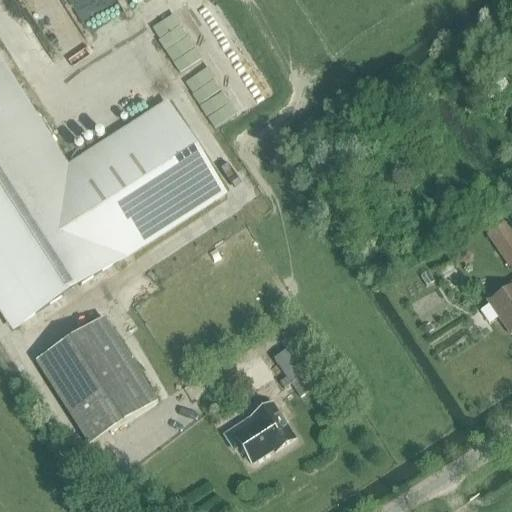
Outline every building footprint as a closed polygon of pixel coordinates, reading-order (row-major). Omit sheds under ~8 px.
[(181,1),(157,17),(187,63),(211,47),(181,1)] [(0,55),(0,315),(12,335),(231,195),(171,101),(70,166),(0,55)] [(193,70),(221,118),(244,104),(216,57),(193,70)] [(511,236),(504,225),(487,237),(510,269),(511,267),(511,236)] [(511,286),(489,302),(491,304),(500,318),(511,334),(511,333),(511,286)] [(158,404),(104,320),(36,363),(90,447),(158,404)] [(314,390),(288,352),(274,361),(287,379),(291,386),(300,399),(314,390)] [(287,379),(280,384),(284,391),(291,386),(287,379)] [(274,455),(296,441),(272,404),(223,436),(234,454),(240,450),(251,468),(274,454),(274,455)]
